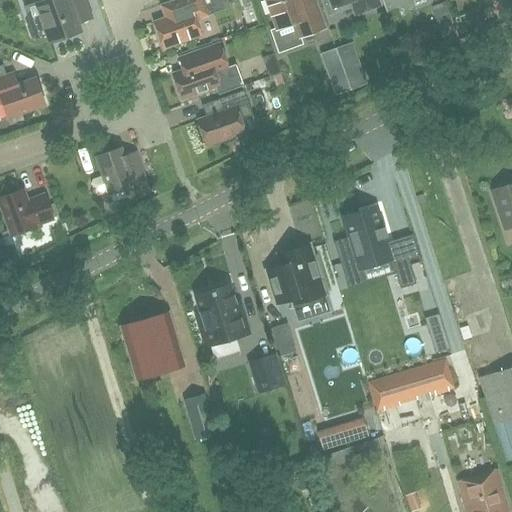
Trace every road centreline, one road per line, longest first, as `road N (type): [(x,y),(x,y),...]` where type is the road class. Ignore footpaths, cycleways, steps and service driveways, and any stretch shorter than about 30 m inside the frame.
road 1 (residential): [(511,53),(0,313)]
road 2 (residential): [(86,130),(75,63),(129,43)]
